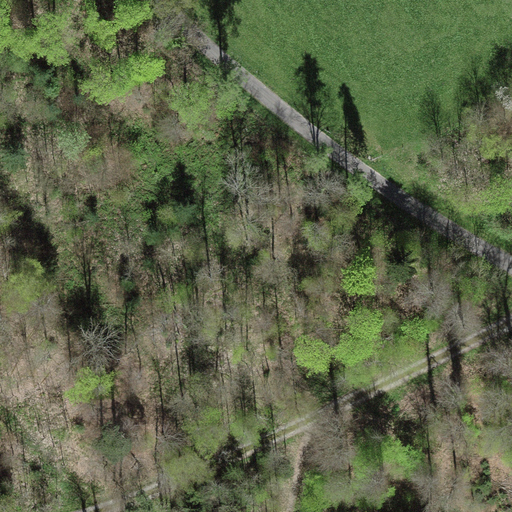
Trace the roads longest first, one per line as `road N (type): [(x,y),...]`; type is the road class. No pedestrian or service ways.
road 1 (track): [(97,511),(511,322)]
road 2 (unclassified): [(511,263),(386,188),(237,72),(161,0)]
